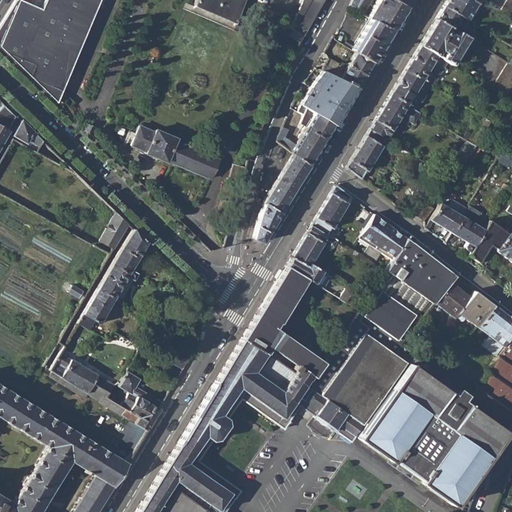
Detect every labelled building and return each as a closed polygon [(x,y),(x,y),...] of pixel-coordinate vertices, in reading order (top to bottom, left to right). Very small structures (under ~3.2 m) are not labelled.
[(0,49),(53,101),(97,0),(42,0),(39,10),(14,0),(13,0),(0,22),(0,49)] [(196,0),(194,6),(235,23),(245,0),(196,0)] [(305,0),(290,28),(293,30),(289,36),(300,42),(323,0),(305,0)] [(370,0),(351,0),(349,5),(362,13),(370,0)] [(377,0),(367,16),(370,18),(390,30),(403,7),(392,0),(377,0)] [(446,0),(443,5),(459,15),(466,19),(478,0),(446,0)] [(505,0),(494,0),(491,6),(499,11),(505,0)] [(511,8),(511,0),(505,0),(499,11),(508,16),(511,8)] [(452,28),(457,32),(459,33),(463,31),(467,24),(467,20),(466,19),(459,15),(443,5),(435,18),(452,28)] [(351,49),(355,52),(371,61),(390,30),(370,18),(351,49)] [(435,18),(419,44),(447,61),(451,64),(467,38),(459,33),(457,32),(452,28),(435,18)] [(419,44),(404,69),(429,84),(431,86),(447,61),(419,44)] [(355,52),(343,72),(339,78),(355,87),(371,61),(355,52)] [(324,65),(321,70),(339,78),(343,72),(340,71),(341,66),(337,64),(337,63),(328,59),(324,65)] [(511,82),(511,65),(507,63),(491,88),(504,96),(511,82)] [(404,69),(389,94),(413,109),(414,109),(418,102),(421,101),(425,95),(424,92),(429,84),(404,69)] [(312,112),(332,125),(355,87),(339,78),(321,70),(305,108),(312,112)] [(389,94),(368,128),(385,138),(393,143),(395,139),(387,134),(396,120),(400,122),(402,118),(412,124),(420,113),(414,109),(413,109),(389,94)] [(5,105),(0,109),(0,127),(8,131),(12,125),(17,117),(5,105)] [(305,125),(312,112),(305,108),(302,114),(299,122),(305,125)] [(312,112),(305,125),(296,140),(294,143),(291,142),(284,138),(280,143),(292,152),(308,165),(332,125),(312,112)] [(26,141),(33,147),(35,148),(42,142),(21,121),(13,135),(24,143),(26,141)] [(83,130),(90,136),(93,126),(88,126),(88,124),(86,124),(83,130)] [(209,178),(218,159),(175,140),(176,138),(155,129),(154,131),(139,125),(131,145),(145,151),(145,153),(159,159),(159,157),(209,178)] [(360,179),(385,138),(368,128),(344,167),(360,179)] [(474,145),(482,150),(486,143),(478,138),(474,145)] [(496,157),(510,166),(511,165),(511,159),(499,151),(496,157)] [(292,152),(263,203),(279,213),(308,165),(292,152)] [(240,187),(245,168),(232,164),(228,177),(240,187)] [(310,226),(326,235),(327,234),(330,236),(334,229),(331,227),(336,219),(339,221),(341,220),(343,218),(342,216),(339,214),(350,197),(336,186),(334,187),(310,226)] [(235,204),(220,200),(217,215),(231,219),(235,204)] [(441,241),(444,244),(460,216),(454,212),(458,205),(451,200),(446,207),(439,203),(424,228),(427,231),(433,222),(447,231),(441,241)] [(414,214),(422,221),(432,209),(423,201),(414,214)] [(261,242),(279,213),(263,203),(262,204),(259,212),(251,238),(261,242)] [(460,216),(444,244),(447,246),(454,235),(466,243),(464,246),(464,249),(466,250),(461,257),(464,259),(466,255),(482,230),(473,224),(480,213),(467,205),(460,216)] [(98,241),(112,250),(127,224),(114,212),(98,241)] [(367,260),(387,226),(371,214),(356,238),(367,246),(360,256),(367,260)] [(488,220),(482,230),(466,255),(477,263),(488,244),(495,249),(494,251),(511,263),(511,235),(507,232),(506,234),(488,220)] [(306,268),(309,265),(320,245),(328,249),(333,248),(336,242),(326,235),(310,226),(290,258),(306,268)] [(391,260),(404,239),(387,226),(367,260),(374,264),(380,253),(391,260)] [(132,229),(114,261),(130,271),(146,243),(132,229)] [(433,303),(449,283),(454,277),(404,239),(391,260),(373,288),(370,293),(363,304),(358,312),(401,344),(433,303)] [(474,267),(477,263),(466,255),(464,259),(474,267)] [(306,280),(323,290),(331,278),(309,265),(306,268),(290,258),(285,267),(306,280)] [(114,261),(97,289),(113,299),(121,303),(123,299),(122,298),(116,294),(126,277),(132,281),(136,274),(130,271),(114,261)] [(215,511),(229,493),(186,462),(205,436),(212,441),(217,439),(227,425),(226,419),(220,415),(238,388),(280,418),(296,396),(354,435),(389,461),(391,459),(420,478),(418,481),(451,504),(461,491),(485,455),(498,437),(504,429),(511,417),(511,330),(474,382),(467,393),(454,383),(440,372),(401,344),(358,312),(323,362),(274,329),(277,324),(279,324),(281,320),(282,321),(304,285),(303,285),(306,280),(285,267),(198,409),(176,445),(141,502),(134,511),(152,511),(157,504),(168,511),(215,511)] [(122,298),(132,281),(126,277),(116,294),(122,298)] [(175,286),(183,294),(191,286),(182,278),(175,286)] [(454,316),(469,298),(449,283),(433,303),(452,318),(454,316)] [(82,290),(72,284),(68,291),(78,297),(82,290)] [(345,303),(350,295),(348,289),(346,287),(338,299),(345,303)] [(99,322),(113,299),(97,289),(77,322),(89,329),(95,320),(99,322)] [(476,327),(492,306),(474,292),(469,298),(454,316),(460,321),(464,316),(466,318),(465,319),(476,327)] [(358,312),(363,304),(350,295),(345,303),(358,312)] [(196,320),(202,323),(205,311),(192,305),(190,310),(196,320)] [(494,356),(511,330),(511,321),(492,306),(476,327),(487,336),(480,346),(494,356)] [(188,340),(196,344),(198,335),(190,332),(188,340)] [(91,385),(107,394),(113,384),(60,351),(49,369),(87,393),(91,385)] [(168,361),(182,369),(188,360),(173,353),(168,361)] [(454,383),(462,373),(448,362),(440,372),(454,383)] [(163,374),(175,381),(181,372),(165,364),(162,370),(163,374)] [(102,402),(145,429),(158,409),(142,398),(144,393),(135,386),(139,379),(127,372),(113,398),(107,394),(102,402)] [(467,393),(474,382),(462,373),(454,383),(467,393)] [(0,511),(17,511),(20,507),(28,511),(36,511),(69,461),(92,475),(111,486),(125,463),(0,385),(0,511)] [(349,442),(354,435),(296,396),(280,418),(238,388),(220,415),(226,419),(240,399),(283,429),(298,406),(349,442)] [(508,432),(504,429),(498,437),(503,441),(508,432)] [(198,461),(212,441),(205,436),(186,462),(229,493),(215,511),(224,511),(239,490),(198,461)] [(491,460),(485,455),(461,491),(472,499),(480,479),(491,460)] [(95,511),(111,486),(92,475),(69,511),(95,511)]
